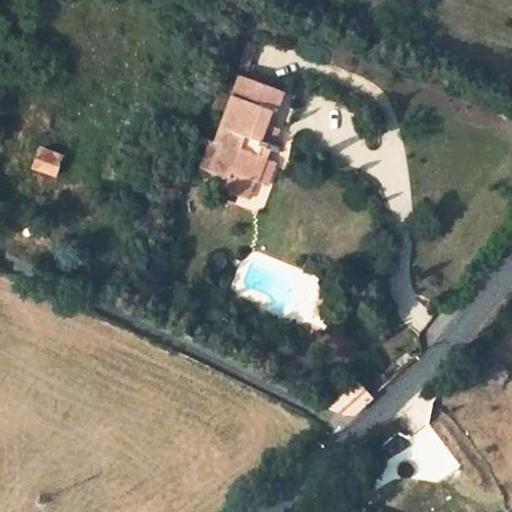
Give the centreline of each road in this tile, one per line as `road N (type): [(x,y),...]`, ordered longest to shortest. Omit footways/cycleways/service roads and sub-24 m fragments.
road 1 (residential): [(359,431),(0,247)]
road 2 (unclassified): [(511,271),(359,431)]
road 3 (unclassified): [(359,431),(266,511)]
